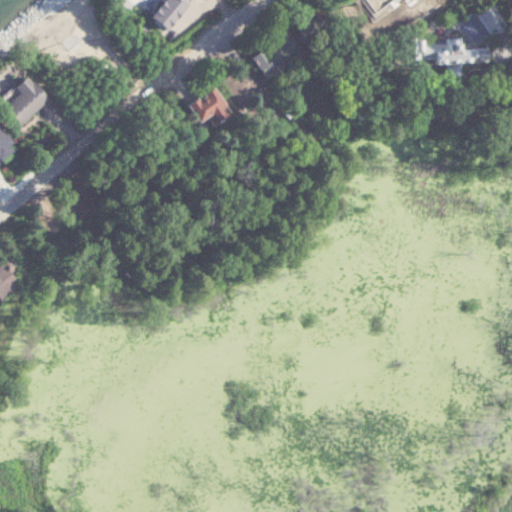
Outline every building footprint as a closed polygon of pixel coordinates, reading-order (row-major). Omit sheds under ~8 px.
[(298,44),(320,28),(306,9),(241,57),(257,79),(300,47),(298,44)] [(481,61),(481,48),(452,49),(452,39),(395,40),(396,63),(481,61)] [(214,79),(229,102),(250,88),(235,65),(214,79)] [(37,98),(14,75),(2,87),(7,93),(0,99),(0,116),(9,125),(37,98)] [(187,123),(199,116),(204,124),(220,115),(205,87),(176,103),(187,123)] [(0,159),(9,152),(0,140),(0,159)]
